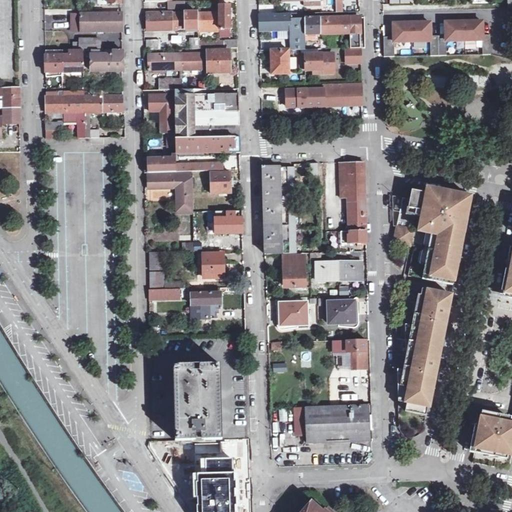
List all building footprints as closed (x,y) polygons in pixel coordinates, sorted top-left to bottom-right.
[(172,0),(169,0),(169,9),(185,8),(185,0),(172,0)] [(230,4),(219,5),(219,11),(219,27),(230,27),(230,16),(230,4)] [(197,11),(173,12),(173,29),(198,28),(197,11)] [(219,11),(197,11),(198,28),(219,27),(219,11)] [(173,12),(147,12),(147,29),(173,29),(173,12)] [(298,13),(260,14),(260,29),(291,30),(292,44),(306,43),(306,33),(305,18),(298,18),(298,13)] [(121,14),(81,15),(81,22),(81,31),(121,30),(121,23),(121,14)] [(360,16),(321,17),(321,33),(352,32),(353,42),(348,42),(348,47),(362,47),(361,32),(360,16)] [(321,17),(305,17),(305,18),(306,33),(321,33),(321,17)] [(465,39),(465,19),(457,18),(457,21),(446,21),(447,34),(439,34),(439,54),(447,54),(447,40),(465,39)] [(472,18),(465,19),(465,39),(483,39),(483,53),(491,53),(491,33),(483,33),(483,21),(472,20),(472,18)] [(395,35),(384,35),(385,55),(395,55),(395,41),(413,40),(413,19),(405,19),(405,22),(395,22),(395,35)] [(420,19),(413,19),(413,40),(431,40),(431,54),(439,54),(439,34),(432,35),(431,21),(420,22),(420,19)] [(238,38),(220,38),(220,47),(238,47),(238,38)] [(161,40),(147,40),(147,49),(161,49),(161,40)] [(317,54),(317,48),(313,48),(305,49),(305,54),(299,54),(300,71),(314,70),(335,69),(334,58),(323,59),(322,54),(317,54)] [(362,49),(347,49),(347,62),(362,62),(362,49)] [(99,50),(91,50),(92,71),(124,70),(123,60),(123,51),(112,51),(112,55),(99,55),(99,50)] [(208,53),(182,54),(183,69),(208,69),(208,72),(229,71),(229,60),(229,50),(208,51),(208,53)] [(289,50),(271,50),(271,62),(272,75),(289,74),(289,50)] [(54,51),(45,51),(46,72),(83,71),(83,56),(54,57),(54,51)] [(182,54),(143,55),(144,70),(183,69),(182,54)] [(183,78),(164,79),(164,88),(175,88),(183,88),(183,78)] [(19,88),(0,88),(0,96),(3,97),(3,109),(20,109),(19,97),(19,88)] [(183,88),(175,88),(175,95),(176,132),(176,137),(240,136),(240,114),(240,92),(203,93),(203,88),(183,88)] [(362,88),(324,89),(325,105),(363,104),(363,96),(362,88)] [(324,89),(287,90),(287,106),(325,105),(324,89)] [(56,92),(47,92),(47,104),(47,112),(47,113),(84,112),(84,97),(57,98),(56,92)] [(175,95),(149,95),(149,111),(164,111),(164,122),(160,122),(160,133),(176,132),(175,95)] [(101,96),(84,97),(84,112),(102,112),(101,96)] [(122,96),(101,96),(102,112),(123,112),(123,104),(122,96)] [(20,121),(20,109),(3,109),(3,116),(1,116),(1,119),(0,119),(0,139),(1,139),(1,122),(20,121)] [(151,113),(151,123),(159,123),(159,113),(151,113)] [(240,136),(176,137),(177,150),(225,149),(227,148),(228,146),(230,146),(230,152),(242,151),(241,143),(240,136)] [(173,157),(145,158),(146,171),(148,171),(177,170),(177,162),(177,154),(173,155),(173,157)] [(322,161),(313,161),(314,181),(322,180),(322,161)] [(369,161),(345,162),(346,196),(355,196),(356,243),(372,243),(372,235),(369,161)] [(225,162),(177,162),(177,170),(193,170),(225,169),(225,162)] [(296,166),(265,167),(266,206),(267,236),(267,253),(300,252),(296,166)] [(177,170),(148,171),(149,187),(181,187),(181,196),(178,196),(179,212),(194,212),(193,170),(177,170)] [(232,173),(211,175),(212,192),(232,192),(232,183),(232,173)] [(465,201),(414,189),(411,198),(398,195),(396,207),(402,209),(400,221),(395,240),(430,249),(424,278),(454,283),(461,249),(467,218),(462,217),(465,201)] [(240,211),(214,211),(214,232),(240,232),(240,211)] [(193,226),(180,226),(181,240),(193,240),(193,226)] [(165,251),(151,252),(152,269),(165,268),(165,251)] [(224,253),(204,254),(206,277),(225,277),(224,264),(224,253)] [(304,255),(287,256),(287,273),(288,287),(305,286),(304,255)] [(340,261),(318,261),(318,280),(340,279),(340,261)] [(364,261),(340,261),(340,279),(364,278),(364,270),(364,261)] [(165,271),(152,272),(152,289),(166,289),(165,271)] [(221,287),(191,288),(191,305),(221,305),(221,297),(221,287)] [(152,289),(149,289),(149,298),(181,298),(181,288),(166,289),(152,289)] [(452,294),(424,288),(420,303),(408,301),(402,336),(407,384),(400,384),(400,394),(407,394),(405,410),(428,414),(431,396),(448,311),(450,309),(452,294)] [(360,301),(330,302),(331,323),(357,322),(357,310),(360,310),(360,301)] [(307,302),(282,303),(282,312),(279,313),(279,324),(308,324),(307,302)] [(369,339),(335,339),(336,350),(357,350),(357,367),(369,367),(369,347),(369,339)] [(273,373),(286,372),(286,364),(272,365),(273,373)] [(219,367),(178,368),(181,436),(220,435),(219,367)] [(309,408),(310,442),(373,439),(372,427),(371,405),(309,408)] [(479,433),(477,445),(511,451),(511,420),(505,419),(506,413),(483,408),(479,433)] [(165,472),(174,466),(161,447),(152,452),(165,472)] [(248,511),(247,455),(193,457),(195,506),(199,511),(248,511)]
